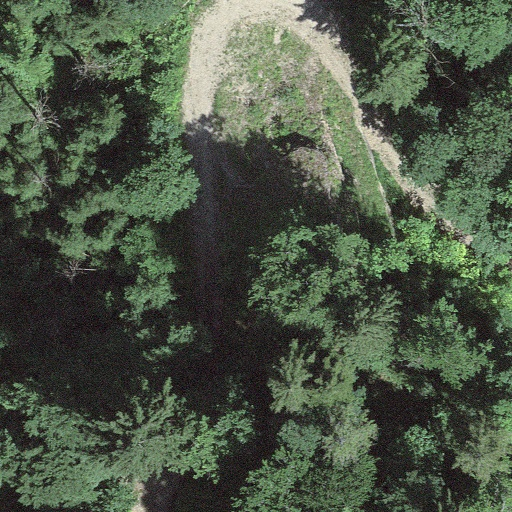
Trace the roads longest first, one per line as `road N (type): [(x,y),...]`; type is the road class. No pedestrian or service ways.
road 1 (track): [(244,0),(225,8),(201,52),(209,291),(186,422),(138,511)]
road 2 (track): [(511,251),(413,164),(318,0)]
